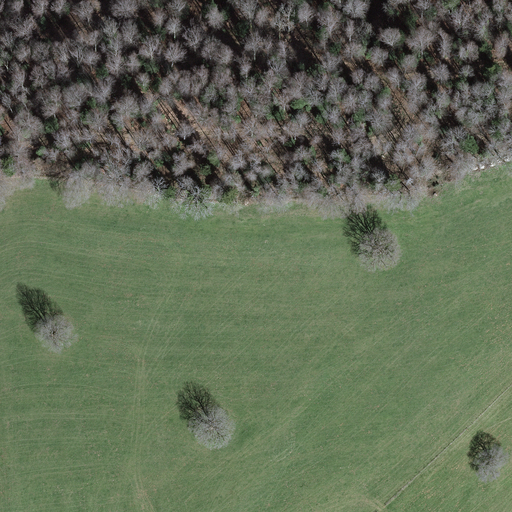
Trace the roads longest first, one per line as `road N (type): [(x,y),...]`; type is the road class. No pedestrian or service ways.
road 1 (track): [(75,0),(361,69),(400,95),(405,119),(399,130),(370,140),(254,127),(79,134),(0,150)]
road 2 (track): [(384,79),(511,63)]
